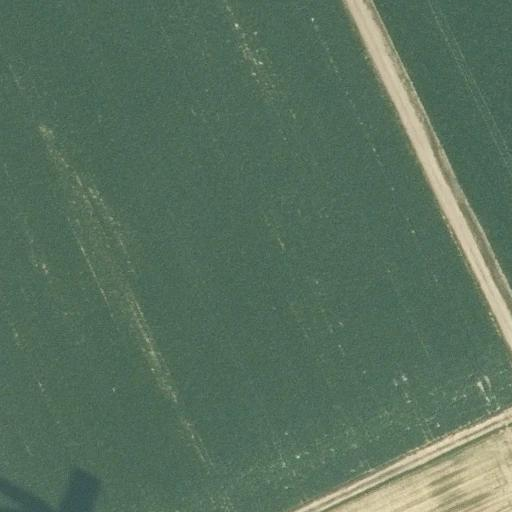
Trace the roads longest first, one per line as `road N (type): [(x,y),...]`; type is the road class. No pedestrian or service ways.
road 1 (track): [(511,341),(349,0)]
road 2 (track): [(511,413),(301,511)]
